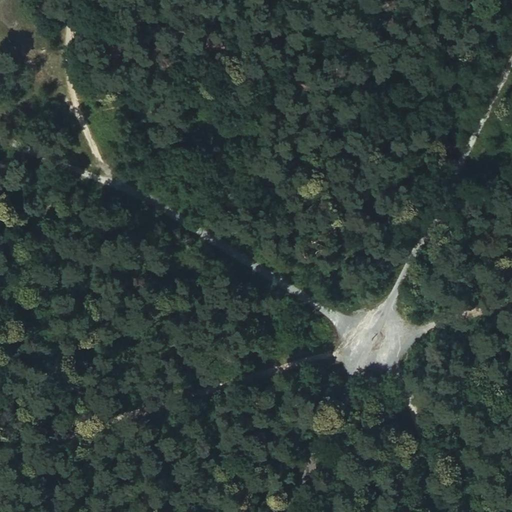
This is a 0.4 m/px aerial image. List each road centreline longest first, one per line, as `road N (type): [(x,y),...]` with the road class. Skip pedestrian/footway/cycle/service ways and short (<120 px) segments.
road 1 (track): [(372,341),(0,449)]
road 2 (track): [(372,341),(436,511)]
road 3 (track): [(511,294),(372,341)]
